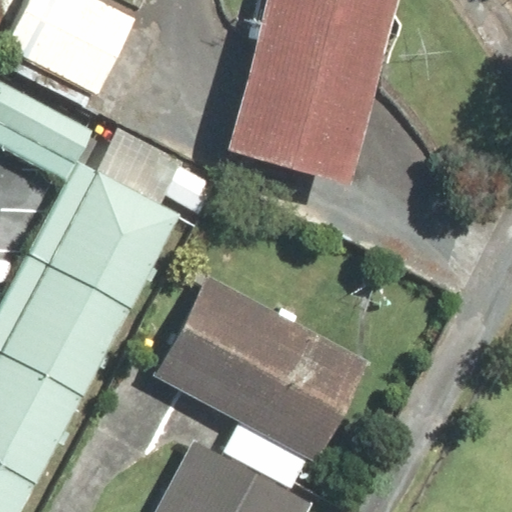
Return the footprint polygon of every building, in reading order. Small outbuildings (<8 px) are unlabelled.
[(104,90),(141,15),(109,0),(29,0),(8,43),(104,90)] [(406,0),(276,0),(237,147),(358,180),(406,0)] [(0,506),(154,203),(52,151),(0,254),(0,506)] [(378,362),(214,278),(163,377),(245,419),(318,456),(327,461),(378,362)] [(314,511),(320,501),(300,491),(318,456),(245,419),(228,452),(197,436),(157,511),(314,511)]
